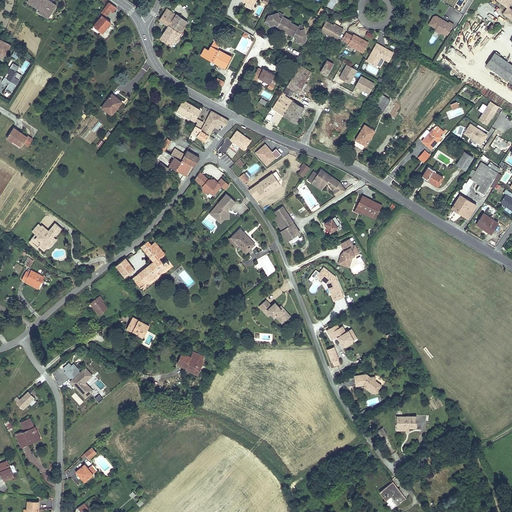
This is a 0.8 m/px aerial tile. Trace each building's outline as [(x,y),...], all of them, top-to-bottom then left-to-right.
[(57,4),(51,0),(28,0),(27,2),(38,9),(37,12),(48,19),(57,4)] [(117,7),(109,2),(103,11),(107,14),(111,9),(114,11),(117,7)] [(181,18),(166,8),(163,13),(165,14),(160,21),(168,27),(160,40),(171,47),(183,28),(177,24),(181,18)] [(291,21),(282,17),(281,19),(279,17),(278,14),(269,16),(266,21),(270,23),(271,26),(275,25),(275,24),(278,25),(278,26),(286,31),(285,32),(294,36),(295,35),(297,36),(297,37),(298,42),(301,40),(305,42),(308,37),(304,29),(301,30),(298,28),(299,27),(290,22),(291,21)] [(112,21),(103,15),(95,26),(104,32),(112,21)] [(429,24),(436,29),(437,27),(442,30),(441,32),(446,34),(448,34),(454,24),(449,21),(448,22),(444,20),(443,21),(441,20),(442,19),(436,15),(434,16),(429,24)] [(187,23),(181,18),(177,24),(183,28),(187,23)] [(346,28),(342,26),(341,28),(335,25),(328,21),(323,31),(340,40),(346,28)] [(347,33),(343,39),(350,43),(349,44),(364,53),(369,44),(354,35),(354,36),(347,33)] [(206,56),(205,57),(211,61),(211,62),(210,63),(211,64),(212,64),(213,64),(214,62),(216,63),(217,61),(224,65),(229,55),(217,49),(222,41),(216,38),(211,46),(212,47),(210,51),(209,50),(205,48),(202,53),(206,56)] [(0,57),(3,59),(10,45),(0,39),(0,57)] [(377,45),(367,62),(375,67),(380,58),(388,63),(393,54),(377,45)] [(511,64),(495,52),(486,65),(511,83),(511,64)] [(231,56),(229,55),(224,65),(217,61),(216,63),(225,68),(231,56)] [(327,75),(333,64),(327,60),(320,72),(327,75)] [(0,84),(0,87),(11,93),(19,79),(14,76),(20,66),(13,62),(0,84)] [(299,65),(287,85),(301,93),(306,84),(304,83),(311,72),(299,65)] [(358,70),(348,65),(340,78),(350,84),(358,70)] [(270,84),(270,83),(275,74),(263,68),(262,70),(258,67),(253,78),(257,80),(259,78),(269,83),(270,84)] [(375,84),(361,76),(356,86),(370,94),(375,84)] [(214,85),(221,89),(224,82),(218,78),(214,85)] [(283,92),(291,96),(294,90),(287,85),(283,92)] [(283,94),(282,93),(273,109),(295,122),(304,108),(292,101),(293,100),(289,98),(283,94)] [(374,106),(378,108),(385,97),(381,94),(374,106)] [(114,115),(123,102),(114,96),(105,108),(114,115)] [(385,97),(378,108),(383,112),(390,100),(385,97)] [(194,121),(196,118),(200,110),(183,100),(177,111),(194,121)] [(487,125),(496,111),(487,106),(479,119),(487,125)] [(217,121),(221,123),(225,126),(229,121),(211,111),(201,130),(209,135),(214,126),(217,121)] [(464,133),(481,144),(487,135),(477,128),(476,130),(475,129),(476,128),(470,124),(464,133)] [(201,130),(202,128),(200,127),(197,125),(196,125),(191,133),(206,141),(209,135),(201,130)] [(374,131),(371,129),(365,125),(356,139),(361,142),(362,141),(367,144),(375,131),(374,131)] [(438,139),(439,140),(442,137),(442,136),(447,131),(445,129),(443,131),(437,126),(435,126),(422,141),(431,149),(434,146),(433,145),(438,139)] [(14,128),(7,138),(11,141),(13,140),(21,145),(23,142),(27,137),(14,128)] [(506,152),(511,144),(498,135),(491,147),(499,152),(501,149),(506,152)] [(33,139),(28,136),(27,137),(23,142),(28,146),(33,139)] [(165,136),(158,147),(165,151),(171,140),(165,136)] [(229,136),(225,141),(237,147),(238,146),(236,145),(238,142),(229,136)] [(11,141),(7,138),(7,139),(19,148),(21,145),(13,140),(11,141)] [(265,145),(256,152),(267,164),(275,157),(276,158),(281,154),(276,148),(272,152),(265,145)] [(181,159),(184,152),(175,148),(172,154),(181,159)] [(182,159),(192,165),(194,167),(200,158),(188,150),(182,159)] [(430,155),(425,151),(419,158),(423,162),(430,155)] [(465,151),(456,165),(465,170),(473,157),(465,151)] [(192,165),(182,159),(181,161),(175,157),(172,163),(162,155),(158,160),(161,162),(165,165),(162,169),(164,171),(167,167),(168,168),(170,165),(186,175),(192,165)] [(490,185),(498,173),(487,166),(481,162),(471,179),(473,181),(479,184),(476,190),(484,196),(490,185)] [(487,166),(498,173),(500,169),(490,162),(487,166)] [(301,170),(306,173),(310,168),(303,163),(300,168),(301,170)] [(443,177),(435,172),(436,171),(429,166),(422,176),(438,186),(443,177)] [(336,188),(333,190),(337,196),(345,190),(340,182),(321,169),(318,174),(314,172),(308,180),(321,189),(328,180),(332,183),(331,184),(336,188)] [(265,193),(266,195),(268,193),(281,184),(280,184),(281,183),(282,180),(282,179),(276,171),(249,190),(253,196),(257,201),(260,199),(259,197),(265,193)] [(195,179),(199,183),(204,176),(200,172),(195,179)] [(502,175),(498,173),(490,185),(494,187),(502,175)] [(217,183),(212,179),(209,179),(204,176),(199,183),(203,186),(203,189),(207,192),(208,191),(214,195),(222,186),(226,189),(229,185),(222,178),(218,182),(217,183)] [(257,177),(248,183),(250,187),(259,181),(257,177)] [(469,187),(473,181),(471,179),(468,177),(460,190),(465,194),(467,194),(469,190),(469,187)] [(327,182),(333,190),(336,188),(331,184),(332,183),(328,180),(327,182)] [(511,197),(511,192),(506,189),(504,192),(506,194),(501,202),(506,206),(504,209),(510,214),(511,211),(511,197)] [(227,194),(219,203),(221,204),(213,213),(216,215),(217,219),(229,219),(229,213),(227,211),(227,209),(229,207),(230,208),(236,202),(227,194)] [(464,214),(463,216),(468,218),(476,205),(460,195),(452,208),(456,210),(456,209),(464,214)] [(362,210),(375,216),(381,205),(362,196),(355,211),(360,214),(361,212),(362,210)] [(221,204),(219,203),(210,213),(217,219),(216,215),(213,213),(221,204)] [(276,222),(278,224),(282,230),(281,231),(288,241),(291,239),(293,242),(299,238),(297,235),(300,233),(282,206),(275,211),(278,216),(274,218),(276,222)] [(374,218),(375,216),(362,210),(361,212),(374,218)] [(476,224),(491,233),(498,222),(483,213),(476,224)] [(335,227),(337,226),(340,223),(335,216),(325,224),(330,232),(336,228),(335,227)] [(40,225),(34,232),(40,236),(38,239),(35,238),(33,241),(30,245),(38,252),(40,249),(42,247),(46,246),(49,248),(52,243),(50,241),(52,239),(55,235),(56,236),(60,230),(54,225),(49,232),(40,225)] [(232,237),(239,244),(246,252),(250,248),(252,250),(258,244),(245,231),(244,232),(240,229),(232,237)] [(236,247),(239,244),(232,237),(229,240),(236,247)] [(338,263),(346,266),(348,258),(352,256),(359,253),(355,245),(353,246),(349,238),(340,243),(345,253),(341,255),(338,263)] [(153,261),(137,274),(133,277),(141,287),(145,284),(169,264),(165,259),(162,261),(159,257),(160,256),(151,245),(147,240),(140,246),(153,261)] [(151,245),(160,256),(164,253),(155,241),(151,245)] [(115,263),(125,275),(133,268),(123,257),(115,263)] [(327,283),(330,291),(330,292),(333,290),(335,293),(341,291),(338,282),(337,282),(336,281),(337,281),(336,277),(324,267),(319,273),(317,276),(327,283)] [(26,280),(39,286),(44,277),(31,270),(29,274),(26,272),(22,280),(25,281),(26,280)] [(327,293),(330,291),(327,283),(321,279),(320,281),(327,293)] [(25,281),(25,282),(38,289),(39,286),(26,280),(25,281)] [(344,296),(341,291),(335,293),(333,290),(330,292),(334,300),(344,296)] [(108,305),(99,294),(90,300),(91,301),(96,308),(100,312),(108,305)] [(266,307),(271,313),(274,317),(276,316),(279,320),(282,317),(285,320),(290,316),(283,308),(281,310),(279,307),(275,303),(271,306),(266,300),(259,306),(263,310),(266,307)] [(96,308),(91,301),(88,303),(94,310),(96,308)] [(268,316),(271,313),(266,307),(263,310),(268,316)] [(151,326),(135,316),(130,324),(136,327),(135,329),(139,331),(138,333),(145,337),(151,326)] [(136,327),(130,324),(128,327),(138,333),(139,331),(135,329),(136,327)] [(343,333),(339,327),(337,324),(326,330),(332,339),(338,336),(340,338),(339,339),(343,346),(345,345),(352,341),(354,340),(349,330),(346,331),(343,333)] [(352,328),(349,330),(354,340),(357,338),(352,328)] [(328,349),(332,361),(338,359),(333,347),(328,349)] [(194,370),(193,372),(198,375),(201,368),(199,367),(203,358),(193,353),(191,357),(182,353),(177,363),(186,368),(188,364),(190,365),(189,367),(194,370)] [(63,368),(66,371),(72,365),(69,362),(63,368)] [(70,382),(85,398),(93,391),(85,382),(89,378),(82,371),(80,372),(79,371),(80,370),(74,363),(72,365),(64,372),(70,379),(71,378),(73,379),(70,382)] [(186,369),(193,372),(194,370),(189,367),(190,365),(188,364),(186,368),(186,369)] [(85,368),(82,371),(89,378),(92,375),(85,368)] [(374,390),(378,390),(381,385),(376,381),(375,376),(371,377),(366,374),(355,375),(356,385),(364,384),(365,383),(369,386),(368,386),(374,390)] [(378,392),(378,390),(374,390),(368,386),(369,386),(365,383),(364,384),(376,393),(378,392)] [(20,399),(17,397),(15,399),(17,402),(16,403),(23,409),(35,398),(28,391),(20,399)] [(406,427),(409,427),(417,427),(417,416),(396,416),(397,428),(406,428),(406,427)] [(16,433),(22,447),(27,444),(26,441),(33,437),(33,439),(40,436),(35,426),(34,426),(30,418),(21,422),(25,430),(26,433),(23,434),(21,432),(21,431),(16,433)] [(379,430),(383,437),(387,434),(382,427),(379,430)] [(26,441),(27,444),(41,438),(40,436),(33,439),(33,437),(26,441)] [(429,446),(417,453),(424,463),(435,455),(429,446)] [(96,453),(92,448),(85,454),(89,459),(96,453)] [(0,463),(0,471),(4,480),(14,476),(8,461),(0,463)] [(88,468),(84,464),(76,472),(79,475),(80,474),(83,477),(82,478),(84,481),(93,474),(88,468)] [(88,468),(93,474),(96,471),(91,465),(88,468)] [(390,497),(397,505),(406,498),(398,488),(396,490),(394,488),(396,486),(393,481),(379,492),(386,500),(390,497)] [(392,508),(397,505),(390,497),(386,500),(392,508)] [(140,498),(135,502),(139,507),(144,503),(140,498)] [(29,510),(28,511),(38,511),(39,502),(28,501),(27,509),(29,510)] [(84,503),(78,507),(81,511),(84,511),(89,509),(84,503)]
